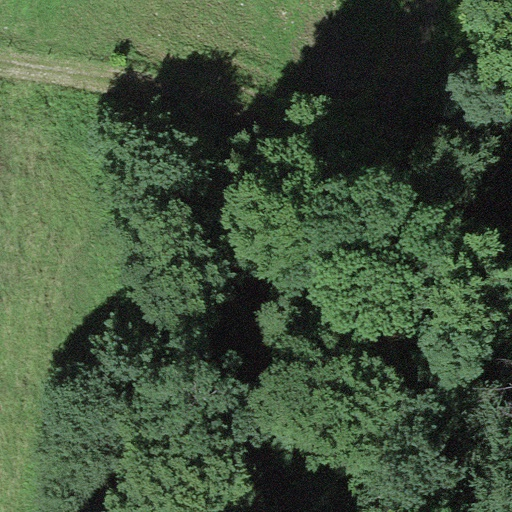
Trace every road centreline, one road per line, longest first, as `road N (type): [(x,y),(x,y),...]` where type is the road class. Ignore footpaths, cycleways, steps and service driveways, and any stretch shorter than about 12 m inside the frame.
road 1 (track): [(358,137),(307,146),(151,89),(0,64)]
road 2 (track): [(358,137),(398,87),(421,0)]
